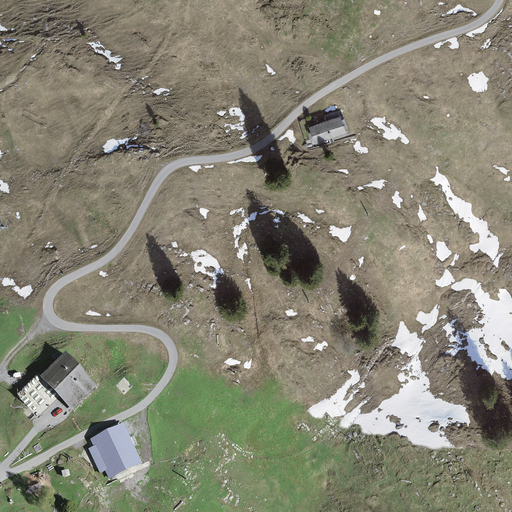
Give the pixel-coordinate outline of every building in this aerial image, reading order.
[(347,126),(343,116),(325,123),(330,137),(345,132),(343,128),(347,126)] [(314,137),(316,142),(330,137),(325,123),(311,127),(313,132),(309,133),(311,138),(314,137)] [(96,387),(66,356),(57,365),(51,370),(48,367),(17,397),(33,413),(54,392),(69,407),(75,401),(79,404),(96,387)] [(69,407),(72,411),(79,404),(75,401),(69,407)] [(106,471),(110,479),(141,464),(123,427),(92,442),(95,448),(90,450),(101,474),(106,471)]
